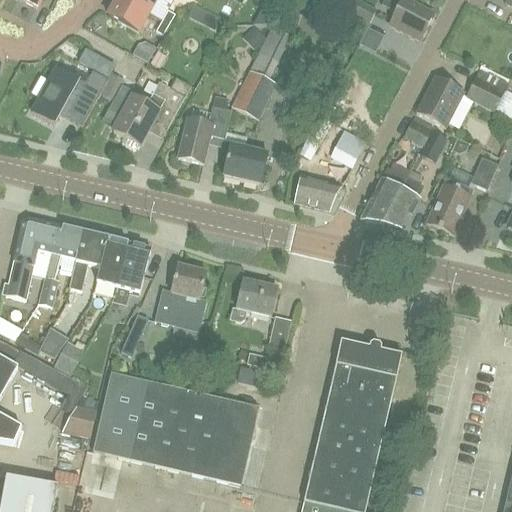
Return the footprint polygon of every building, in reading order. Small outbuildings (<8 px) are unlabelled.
[(18,0),(37,10),(43,0),(18,0)] [(148,17),(118,0),(108,19),(137,35),(148,17)] [(118,0),(148,17),(157,0),(158,0),(159,0),(158,0),(118,0)] [(349,0),(348,0),(340,15),(367,29),(375,13),(349,0)] [(433,16),(409,4),(411,0),(385,0),(381,8),(397,16),(390,29),(420,43),(433,16)] [(168,28),(174,17),(168,13),(162,24),(168,28)] [(162,38),(168,28),(162,24),(156,34),(162,38)] [(269,83),(285,51),(265,41),(249,73),(231,111),(258,124),(277,87),(269,83)] [(350,70),(320,121),(331,127),(361,76),(350,70)] [(480,71),(465,101),(494,116),(510,86),(480,71)] [(81,129),(107,83),(92,75),(83,91),(77,87),(78,85),(55,72),(31,115),(54,128),(60,117),(81,129)] [(366,80),(337,130),(343,134),(373,84),(366,80)] [(139,149),(153,124),(167,132),(191,89),(176,81),(170,91),(159,85),(147,108),(132,100),(113,135),(124,141),(126,146),(132,150),(137,148),(139,149)] [(445,131),(464,97),(434,81),(416,116),(445,131)] [(222,151),(231,113),(226,112),(228,102),(215,99),(212,109),(208,127),(188,122),(178,161),(204,167),(209,148),(222,151)] [(423,151),(432,134),(412,123),(403,139),(423,151)] [(448,142),(432,134),(423,151),(420,157),(436,166),(448,142)] [(343,135),(329,162),(350,174),(366,148),(343,135)] [(268,157),(255,154),(231,148),(223,179),(260,189),(268,157)] [(482,160),(471,186),(488,193),(499,168),(482,160)] [(382,227),(409,174),(396,167),(392,173),(387,171),(381,182),(382,183),(361,223),(382,227)] [(421,203),(419,202),(424,190),(419,187),(423,178),(411,172),(410,174),(409,174),(382,227),(405,233),(421,203)] [(329,215),(342,190),(302,180),(295,207),(329,215)] [(447,181),(426,226),(454,238),(474,193),(447,181)] [(32,278),(45,281),(57,230),(30,223),(23,228),(7,299),(26,303),(32,278)] [(59,258),(77,262),(83,236),(57,230),(45,281),(39,306),(53,310),(59,284),(55,283),(58,271),(57,271),(59,258)] [(100,270),(108,243),(83,236),(77,262),(72,280),(70,291),(81,294),(88,267),(100,270)] [(115,300),(130,247),(120,245),(121,241),(110,238),(109,242),(108,241),(108,243),(100,270),(93,297),(108,301),(111,299),(115,300)] [(151,252),(130,247),(115,300),(112,305),(125,309),(129,294),(139,296),(151,252)] [(200,303),(207,275),(178,269),(171,297),(172,297),(172,300),(159,297),(153,321),(166,324),(167,318),(180,321),(185,300),(200,303)] [(277,292),(255,288),(244,285),(237,313),(232,311),(229,323),(240,325),(245,322),(246,315),(270,320),(277,292)] [(0,315),(0,331),(19,338),(23,324),(0,315)] [(275,319),(268,351),(285,355),(292,323),(275,319)] [(28,341),(24,350),(37,358),(43,349),(28,341)] [(71,377),(83,355),(85,352),(68,341),(53,367),(71,377)] [(305,506),(303,511),(366,511),(402,359),(381,354),(382,350),(380,347),(373,346),(370,348),(369,351),(341,345),(304,506),(305,506)] [(0,356),(0,444),(14,447),(21,431),(0,419),(0,398),(17,364),(0,356)] [(267,360),(255,357),(250,356),(247,367),(264,371),(267,360)] [(259,390),(262,376),(240,371),(237,385),(259,390)] [(241,490),(255,430),(260,411),(111,376),(93,455),(241,490)] [(96,406),(101,385),(87,381),(82,403),(96,406)] [(97,414),(76,409),(61,435),(63,436),(90,442),(97,414)] [(83,484),(83,472),(57,470),(57,483),(83,484)] [(53,511),(57,489),(6,479),(0,511),(53,511)]
